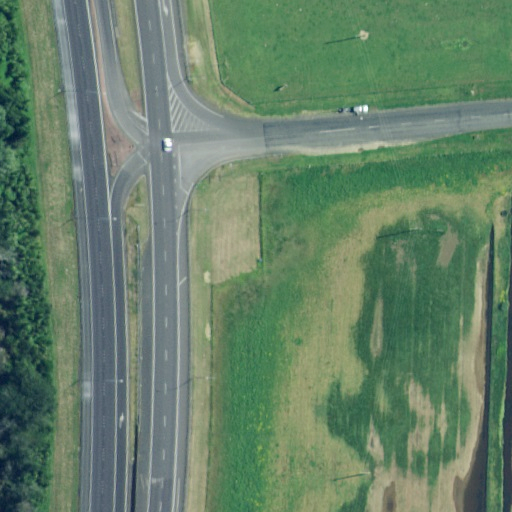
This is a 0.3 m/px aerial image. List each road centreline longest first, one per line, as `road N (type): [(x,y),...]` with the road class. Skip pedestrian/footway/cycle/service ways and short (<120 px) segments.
road 1 (trunk): [(101,511),(97,211),(73,0)]
road 2 (trunk): [(120,511),(116,206),(124,176),(160,142)]
road 3 (trunk): [(160,142),(158,511)]
road 4 (unclassified): [(252,136),(511,110)]
road 5 (trunk): [(162,0),(179,99),(203,124),(252,136)]
road 6 (trunk): [(160,142),(126,114),(117,95),(100,0)]
road 7 (trunk): [(143,0),(160,142)]
